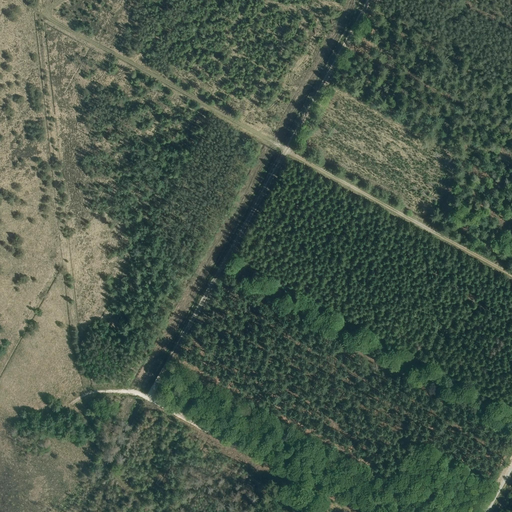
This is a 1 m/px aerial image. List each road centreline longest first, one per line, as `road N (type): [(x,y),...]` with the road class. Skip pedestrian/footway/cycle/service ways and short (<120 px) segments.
road 1 (track): [(149,396),(369,0)]
road 2 (track): [(357,511),(149,396),(96,392),(59,411)]
